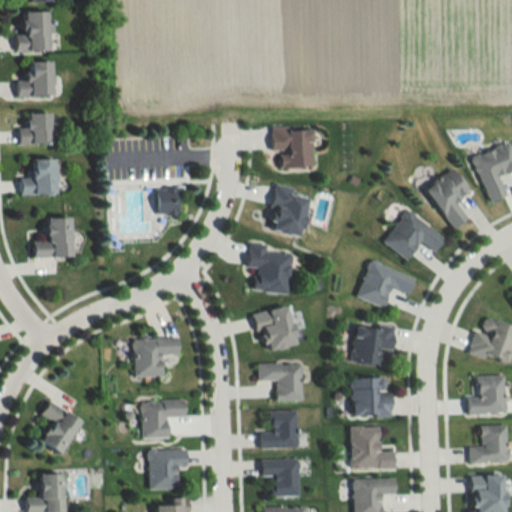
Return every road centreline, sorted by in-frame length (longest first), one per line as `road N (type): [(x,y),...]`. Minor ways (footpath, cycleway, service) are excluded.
road 1 (residential): [(478,253),(440,292),(424,329),(425,511)]
road 2 (residential): [(221,511),(217,341),(181,270)]
road 3 (residential): [(0,400),(35,343),(181,270)]
road 4 (residential): [(181,270),(217,220),(235,177),(234,137)]
